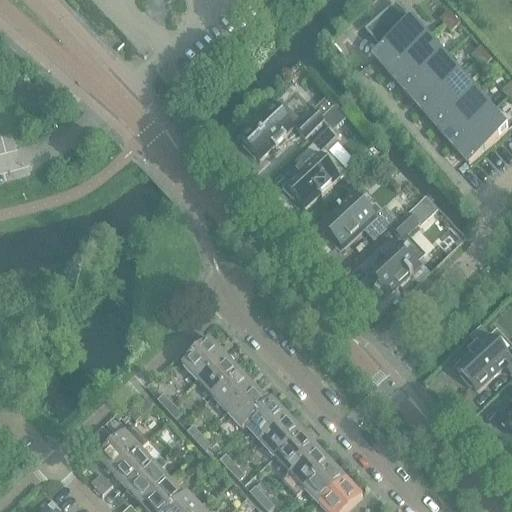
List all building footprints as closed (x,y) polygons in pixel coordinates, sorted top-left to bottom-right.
[(373,60),(389,78),(428,44),(396,7),(365,34),(382,53),(373,60)] [(446,28),(455,20),(449,14),(440,21),(446,28)] [(455,20),(446,28),(451,35),(456,30),(460,27),(455,20)] [(405,96),(444,62),(428,44),(389,78),(405,96)] [(477,64),(486,56),(481,50),(476,54),(471,58),(477,64)] [(483,71),(488,66),(492,63),(486,56),(477,64),(483,71)] [(460,80),(444,62),(405,96),(421,114),(460,80)] [(437,132),(476,98),(460,80),(421,114),(437,132)] [(508,101),(511,97),(511,85),(511,86),(508,90),(502,95),(508,101)] [(453,150),(492,116),(476,98),(437,132),(453,150)] [(249,134),(240,143),(244,147),(242,148),(255,162),(256,160),(260,164),(275,151),(276,152),(287,142),(285,140),(295,131),(297,134),(309,123),(306,119),(300,125),(281,106),(274,112),(273,111),(264,120),(261,117),(255,122),(246,131),(249,134)] [(327,117),(321,123),(326,128),(330,133),(330,132),(333,134),(333,135),(347,122),(346,121),(336,110),(334,112),(327,117)] [(508,134),(492,116),(453,150),(469,169),(508,134)] [(309,123),(297,134),(308,145),(326,128),(321,123),(315,117),(309,123)] [(306,171),(285,191),(306,213),(320,200),(322,202),(333,192),(331,190),(347,175),(327,153),(339,142),(333,135),(333,134),(330,132),(330,133),(298,162),(306,171)] [(353,200),(321,230),(335,246),(336,245),(344,253),(367,232),(379,244),(400,225),(388,212),(376,223),(353,200)] [(403,243),(368,277),(374,283),(372,285),(387,301),(421,269),(418,266),(426,258),(409,239),(421,227),(413,218),(395,235),(403,243)] [(482,329),(471,339),(479,348),(490,338),(482,329)] [(511,348),(500,335),(494,340),(491,337),(490,338),(479,348),(453,371),(477,397),(504,372),(511,380),(511,348)] [(198,385),(225,360),(209,343),(182,368),(198,385)] [(213,401),(240,376),(225,360),(198,385),(213,401)] [(227,417),(254,392),(240,376),(213,401),(227,417)] [(246,430),(269,408),(254,392),(227,417),(243,433),(245,430),(246,430)] [(168,414),(174,408),(164,398),(158,404),(168,414)] [(136,426),(154,409),(147,401),(129,419),(136,426)] [(260,445),(287,420),(273,405),(270,408),(269,408),(246,430),(260,445)] [(182,418),(179,414),(174,408),(168,414),(176,423),(182,418)] [(511,414),(503,423),(511,432),(511,414)] [(275,461),(302,436),(287,420),(260,445),(275,461)] [(139,453),(148,446),(132,429),(124,437),(97,462),(112,478),(140,453),(139,453)] [(197,446),(203,440),(193,429),(186,435),(197,446)] [(290,478),(317,453),(302,436),(275,461),(290,478)] [(204,454),(211,448),(203,440),(197,446),(204,454)] [(127,495),(154,469),(140,453),(112,478),(127,495)] [(305,493),(332,468),(317,453),(290,478),(283,484),(298,500),(305,493)] [(228,474),(235,468),(225,458),(219,464),(228,474)] [(237,483),(243,478),(235,468),(228,474),(237,483)] [(319,509),(346,484),(332,468),(305,493),(319,509)] [(142,511),(169,485),(154,469),(127,495),(142,511)] [(97,493),(107,484),(101,477),(91,487),(97,493)] [(102,499),(112,490),(107,484),(97,493),(102,499)] [(322,511),(348,511),(361,500),(346,484),(319,509),(322,511)] [(172,511),(184,501),(169,485),(142,511),(143,511),(172,511)] [(264,499),(270,494),(262,485),(249,496),(259,507),(265,501),(264,499)] [(271,506),(274,503),(274,498),(271,495),(266,500),(271,506)] [(200,511),(188,498),(184,501),(172,511),(200,511)] [(264,511),(270,511),(273,509),(265,501),(259,507),(264,511)]
